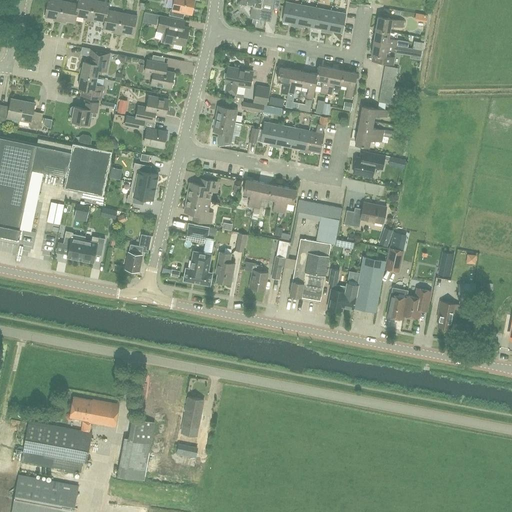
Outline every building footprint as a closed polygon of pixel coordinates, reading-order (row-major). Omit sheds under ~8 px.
[(59,22),(63,1),(58,0),(48,0),(45,17),(55,19),(55,21),(59,22)] [(92,0),(78,0),(77,4),(78,4),(75,16),(76,16),(85,18),(85,20),(89,21),(94,0),(92,0)] [(94,0),(89,21),(94,22),(94,20),(104,22),(107,10),(109,3),(94,0)] [(183,18),(184,12),(191,13),(193,0),(173,0),(172,9),(170,10),(169,16),(183,18)] [(238,0),(238,2),(249,4),(248,5),(259,7),(256,19),(270,21),(272,9),(279,11),(280,0),(238,0)] [(77,4),(63,1),(59,22),(63,22),(64,20),(74,23),(76,16),(75,16),(78,4),(77,4)] [(297,26),(301,4),(286,1),(282,20),(292,22),(291,25),(297,26)] [(301,4),(297,26),(302,27),(303,25),(312,26),(315,7),(301,4)] [(330,10),(315,7),(312,26),(321,28),(321,31),(326,32),(330,10)] [(104,22),(103,29),(113,31),(113,33),(117,34),(121,13),(107,10),(104,22)] [(330,10),(326,32),(332,33),(332,30),(342,32),(345,13),(330,10)] [(136,16),(121,13),(117,34),(121,34),(122,32),(132,35),(136,16)] [(414,20),(427,22),(428,15),(416,13),(414,20)] [(179,19),(160,15),(153,14),(152,22),(159,23),(158,29),(166,31),(165,41),(184,45),(187,28),(178,26),(179,19)] [(376,28),(390,31),(391,24),(403,26),(404,20),(378,16),(376,28)] [(376,28),(373,41),(399,45),(400,39),(388,37),(390,31),(376,28)] [(399,45),(373,41),(371,53),(379,55),(378,61),(393,63),(394,56),(386,55),(387,49),(398,51),(399,45)] [(423,50),(424,43),(414,41),(413,48),(423,50)] [(420,58),(422,50),(411,48),(399,46),(398,52),(410,55),(410,56),(420,58)] [(83,62),(82,68),(79,68),(79,73),(81,74),(80,75),(96,78),(97,70),(105,72),(109,53),(94,50),(91,63),(83,62)] [(170,88),(173,72),(165,71),(167,64),(147,60),(144,73),(153,75),(151,85),(170,88)] [(326,93),(331,67),(318,65),(316,74),(317,74),(316,79),(315,86),(321,87),(320,92),(326,93)] [(385,65),(384,71),(396,74),(397,68),(385,65)] [(249,88),(252,71),(228,66),(225,83),(227,83),(225,92),(235,94),(237,85),(249,88)] [(287,95),(292,69),(279,67),(276,80),(283,82),(281,94),(287,95)] [(344,70),(331,67),(326,93),(332,94),(334,82),(341,83),(344,70)] [(304,72),(292,69),(287,95),(293,96),(295,84),(302,85),(304,72)] [(344,70),(341,83),(347,85),(345,96),(351,98),(356,72),(344,70)] [(396,74),(384,71),(383,77),(395,80),(396,74)] [(316,74),(304,72),(302,85),(308,86),(306,98),(312,99),(315,86),(316,79),(317,74),(316,74)] [(96,78),(80,75),(78,88),(86,89),(85,96),(100,99),(102,86),(94,85),(96,78)] [(383,77),(381,84),(394,86),(395,80),(383,77)] [(381,84),(380,90),(393,92),(394,86),(381,84)] [(256,85),(253,103),(267,105),(270,87),(256,85)] [(380,90),(379,96),(392,98),(393,92),(380,90)] [(135,118),(145,120),(149,121),(151,113),(164,116),(168,99),(148,96),(146,108),(137,106),(135,117),(135,118)] [(392,98),(379,96),(378,102),(391,104),(392,98)] [(9,105),(0,103),(0,120),(7,121),(8,117),(18,120),(22,100),(10,98),(9,105)] [(120,99),(117,112),(125,114),(128,101),(120,99)] [(312,100),(306,99),(305,104),(298,103),(297,110),(310,112),(312,100)] [(22,100),(18,120),(30,122),(29,125),(40,127),(43,112),(32,110),(34,103),(22,100)] [(74,106),(74,107),(72,106),(70,107),(69,113),(70,115),(73,115),(72,121),(89,124),(91,116),(96,117),(98,103),(84,100),(82,108),(74,106)] [(264,105),(243,101),(241,108),(263,113),(264,105)] [(344,102),(343,109),(351,111),(353,103),(344,102)] [(323,110),(322,114),(328,115),(330,104),(324,103),(323,110)] [(359,118),(373,120),(375,114),(386,116),(387,110),(361,105),(359,118)] [(217,106),(215,118),(234,122),(237,109),(217,106)] [(135,118),(135,117),(126,115),(125,121),(124,126),(143,130),(145,120),(135,118)] [(325,129),(328,117),(321,116),(318,127),(325,129)] [(234,122),(215,118),(212,131),(220,133),(221,137),(220,137),(219,138),(218,138),(218,139),(218,140),(219,146),(230,144),(231,142),(230,142),(234,122)] [(373,120),(359,118),(357,130),(383,135),(384,129),(372,127),(373,120)] [(274,146),(279,124),(263,122),(260,141),(269,143),(269,145),(274,146)] [(294,127),(279,124),(274,146),(280,147),(280,144),(290,146),(294,127)] [(168,134),(165,134),(166,131),(146,127),(143,143),(163,147),(164,140),(167,140),(168,134)] [(256,143),(259,129),(252,127),(249,142),(256,143)] [(309,130),(294,127),(290,146),(299,148),(299,150),(304,151),(309,130)] [(309,130),(304,151),(310,152),(310,150),(320,152),(324,133),(309,130)] [(383,135),(357,130),(355,143),(369,145),(370,139),(382,141),(383,135)] [(36,145),(0,136),(0,234),(18,238),(32,170),(66,177),(63,188),(102,196),(112,151),(73,143),(72,145),(38,138),(36,145)] [(325,158),(334,160),(338,140),(329,139),(325,158)] [(382,167),(384,159),(384,155),(371,152),(369,159),(356,157),(355,159),(354,160),(353,164),(354,165),(353,171),(372,175),(374,166),(382,167)] [(133,170),(134,170),(132,182),(156,187),(158,174),(147,172),(148,165),(134,162),(133,170)] [(189,182),(187,197),(206,201),(208,190),(216,192),(218,181),(200,178),(199,184),(189,182)] [(253,207),(258,181),(245,179),(243,193),(250,194),(247,206),(253,207)] [(270,183),(258,181),(253,207),(259,208),(262,197),(268,198),(270,183)] [(156,187),(132,182),(129,194),(128,194),(127,201),(141,204),(142,198),(153,200),(153,197),(155,198),(157,189),(155,189),(156,187)] [(283,186),(270,183),(268,198),(274,199),(272,211),(278,212),(283,186)] [(296,188),(283,186),(278,212),(284,213),(286,201),(293,202),(296,188)] [(206,201),(187,197),(184,212),(193,214),(192,219),(211,223),(213,212),(204,211),(206,201)] [(303,213),(305,201),(299,200),(296,211),(303,213)] [(311,202),(305,201),(303,213),(309,214),(311,202)] [(311,202),(309,214),(315,215),(317,203),(311,202)] [(360,218),(383,222),(386,206),(363,202),(361,212),(354,210),(354,211),(346,209),(344,223),(359,226),(360,218)] [(315,215),(321,216),(323,204),(317,203),(315,215)] [(76,212),(87,215),(89,207),(77,204),(76,212)] [(329,205),(323,204),(321,216),(327,217),(329,205)] [(335,207),(329,205),(327,217),(333,218),(335,207)] [(335,207),(333,218),(339,220),(342,208),(335,207)] [(321,216),(316,241),(331,243),(335,244),(339,220),(333,218),(327,217),(321,216)] [(276,227),(274,235),(281,237),(283,229),(276,227)] [(198,228),(196,236),(206,238),(207,238),(209,230),(198,228)] [(67,257),(80,260),(85,236),(73,233),(73,232),(66,230),(63,244),(70,246),(67,257)] [(393,241),(391,248),(402,251),(404,243),(406,235),(394,232),(393,240),(393,241)] [(148,252),(151,235),(141,233),(138,246),(134,245),(133,252),(128,252),(125,268),(138,271),(142,251),(148,252)] [(244,249),(246,240),(247,234),(239,233),(235,250),(243,252),(244,249)] [(105,238),(92,236),(91,241),(85,240),(85,236),(80,260),(93,262),(95,251),(102,252),(105,238)] [(331,243),(316,241),(300,238),(289,295),(301,297),(301,295),(320,298),(331,243)] [(281,239),(279,252),(287,254),(290,241),(281,239)] [(399,270),(403,251),(402,251),(391,248),(389,248),(385,267),(399,270)] [(210,285),(212,273),(209,272),(212,255),(192,251),(189,268),(186,268),(184,280),(210,285)] [(230,283),(234,263),(228,262),(230,253),(219,251),(215,272),(217,272),(216,281),(230,283)] [(286,258),(279,256),(275,255),(271,278),(279,280),(282,267),(284,267),(286,258)] [(347,282),(343,306),(352,308),(353,307),(373,311),(384,260),(363,256),(358,284),(347,282)] [(268,273),(261,271),(262,265),(255,264),(255,263),(246,261),(244,269),(252,271),(249,287),(264,290),(268,273)] [(439,274),(449,276),(451,264),(441,262),(439,274)] [(332,285),(331,289),(327,307),(341,310),(342,306),(343,306),(347,282),(345,291),(339,290),(340,285),(337,285),(340,270),(331,268),(328,284),(332,285)] [(458,284),(458,296),(475,296),(475,284),(458,284)] [(486,285),(476,285),(477,295),(486,295),(486,285)] [(408,291),(392,287),(387,315),(402,318),(407,295),(408,291)] [(415,296),(407,295),(402,318),(403,315),(418,317),(421,303),(428,304),(430,291),(417,288),(415,296)] [(441,301),(437,317),(439,317),(437,325),(454,329),(460,305),(441,301)] [(188,396),(181,433),(196,436),(204,399),(188,396)] [(23,450),(21,461),(51,466),(80,472),(82,462),(86,462),(92,432),(89,432),(91,422),(116,427),(120,404),(93,399),(93,400),(74,397),(69,418),(89,422),(87,432),(29,421),(23,450)] [(129,438),(125,437),(118,476),(143,480),(154,422),(132,418),(129,438)] [(73,511),(78,485),(19,474),(11,511),(73,511)]
